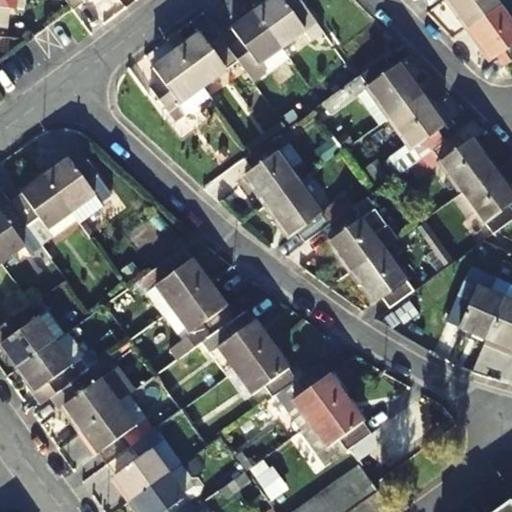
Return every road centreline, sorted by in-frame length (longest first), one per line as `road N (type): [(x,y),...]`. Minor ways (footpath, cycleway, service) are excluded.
road 1 (residential): [(61,83),(241,244),(511,426)]
road 2 (residential): [(385,0),(486,96),(511,103)]
road 3 (residential): [(61,83),(174,0)]
road 4 (residential): [(416,511),(511,426)]
